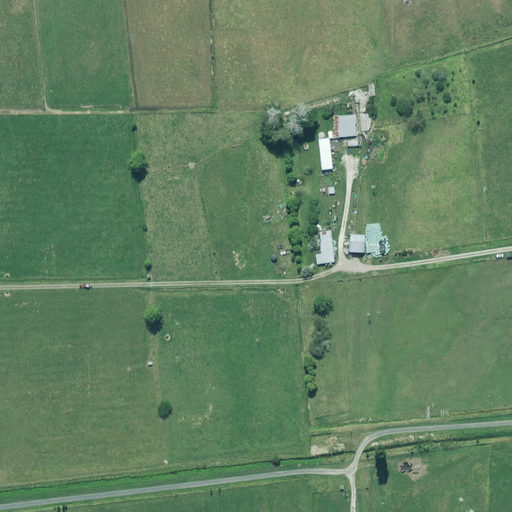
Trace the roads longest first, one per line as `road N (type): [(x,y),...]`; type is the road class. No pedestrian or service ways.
road 1 (unknown): [(0,510),(344,473),(375,435),(511,424)]
road 2 (unknown): [(345,151),(342,269),(511,250)]
